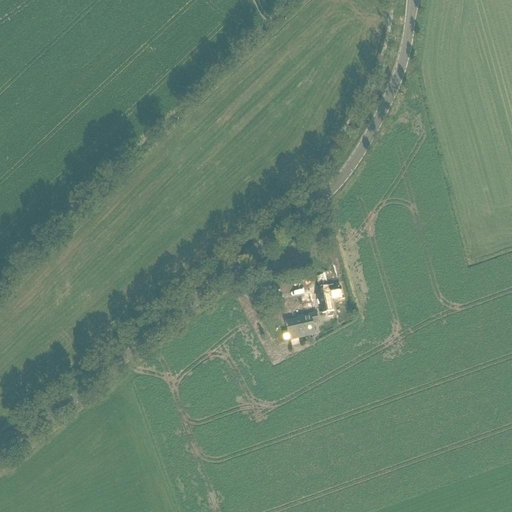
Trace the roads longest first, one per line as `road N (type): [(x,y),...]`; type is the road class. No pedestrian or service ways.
road 1 (tertiary): [(0,458),(321,200),(387,104),(405,55),(412,0)]
road 2 (unknown): [(231,272),(259,301),(332,274)]
